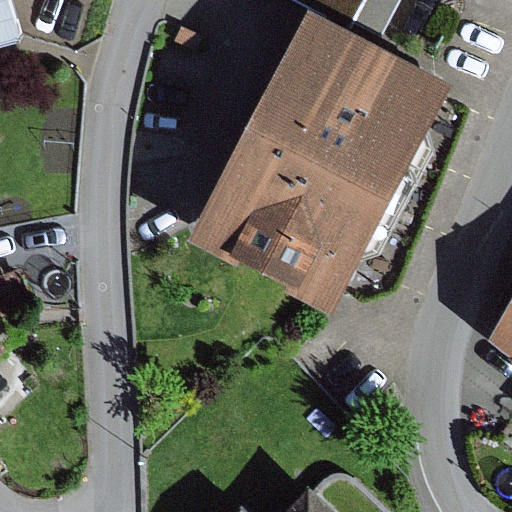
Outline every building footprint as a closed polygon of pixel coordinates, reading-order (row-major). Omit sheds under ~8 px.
[(0,0),(0,49),(24,43),(11,0),(0,0)] [(303,0),(316,5),(355,25),(367,0),(303,0)] [(402,0),(367,0),(355,25),(382,39),(402,0)] [(316,5),(202,225),(345,299),(447,102),(459,80),(355,25),(316,5)] [(0,318),(31,309),(19,270),(0,275),(0,318)] [(511,300),(489,341),(511,359),(511,300)] [(0,361),(8,354),(0,344),(0,361)] [(355,511),(328,485),(318,476),(282,511),(269,511),(254,497),(238,511),(355,511)]
